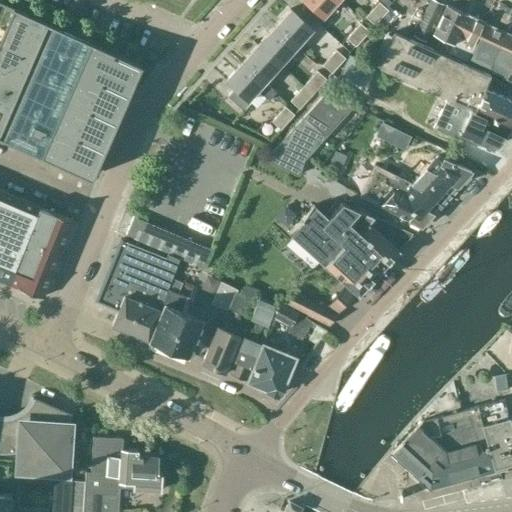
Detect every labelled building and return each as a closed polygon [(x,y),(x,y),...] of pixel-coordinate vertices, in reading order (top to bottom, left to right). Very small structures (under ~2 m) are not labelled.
[(303,0),(322,17),(338,0),(303,0)] [(442,5),(431,0),(430,0),(413,37),(425,42),(442,5)] [(0,135),(88,174),(101,144),(95,141),(100,131),(106,133),(113,116),(107,113),(111,103),(118,106),(125,89),(119,86),(123,76),(130,78),(137,61),(0,1),(0,135)] [(373,25),(387,10),(378,2),(365,17),(373,25)] [(447,51),(464,14),(447,6),(434,34),(441,37),(437,47),(447,51)] [(272,26),(295,47),(311,29),(289,8),(272,26)] [(447,51),(467,60),(484,23),(464,14),(447,51)] [(479,55),(489,59),(490,59),(503,31),(484,23),(467,60),(475,64),(479,55)] [(354,46),(368,32),(359,24),(345,38),(354,46)] [(279,64),(295,47),(272,26),(256,44),(279,64)] [(458,104),(511,127),(511,126),(511,101),(484,89),(490,75),(394,31),(378,67),(458,104)] [(485,68),(505,77),(511,62),(511,35),(503,31),(490,59),(489,59),(485,68)] [(264,82),(279,64),(256,44),(240,61),(263,82),(264,82)] [(330,73),(344,58),(335,50),(321,65),(330,73)] [(275,92),(264,82),(263,82),(240,61),(224,79),(247,100),(256,90),(267,100),(275,92)] [(298,109),(325,79),(316,71),(289,101),(298,109)] [(301,160),(351,107),(331,87),(264,157),(296,176),(296,174),(295,174),(301,160)] [(492,148),(511,127),(458,104),(454,113),(450,111),(444,126),(459,133),(492,148)] [(279,130),(293,115),(284,107),(270,122),(279,130)] [(471,171),(437,156),(413,184),(376,165),(360,196),(421,226),(471,171)] [(0,280),(7,283),(38,207),(0,190),(0,280)] [(314,206),(290,233),(358,296),(359,294),(381,270),(382,269),(397,253),(398,251),(412,236),(343,202),(327,218),(314,206)] [(72,221),(38,207),(7,283),(41,297),(72,221)] [(201,266),(209,246),(131,216),(124,235),(201,266)] [(145,340),(171,277),(178,258),(166,254),(165,257),(120,239),(94,301),(116,310),(109,326),(145,340)] [(213,293),(218,281),(209,277),(205,275),(200,288),(213,293)] [(181,281),(171,277),(145,340),(146,341),(146,342),(149,343),(149,342),(184,356),(183,357),(187,359),(203,319),(199,318),(202,309),(189,304),(191,299),(176,293),(181,281)] [(220,281),(218,281),(213,293),(214,293),(210,303),(247,318),(255,297),(240,290),(238,293),(235,292),(236,289),(220,281)] [(274,305),(257,298),(249,317),(266,324),(274,305)] [(295,317),(297,315),(279,303),(269,319),(292,332),(296,324),(299,326),(302,322),(295,317)] [(224,373),(240,335),(216,325),(200,363),(224,373)] [(227,373),(245,380),(255,355),(260,343),(242,336),(237,347),(227,373)] [(263,345),(248,382),(266,390),(279,396),(284,383),(283,383),(293,358),(263,345)] [(71,413),(31,396),(29,400),(27,403),(26,405),(24,406),(21,409),(19,411),(17,412),(15,413),(11,414),(7,416),(3,416),(1,416),(0,416),(0,451),(1,452),(17,451),(16,469),(65,473),(69,414),(70,414),(71,413)] [(503,399),(423,421),(394,452),(431,487),(511,464),(511,425),(510,417),(508,417),(503,399)] [(121,447),(122,437),(91,435),(89,471),(84,470),(81,511),(98,511),(100,492),(107,493),(107,487),(118,487),(119,481),(132,482),(131,488),(159,490),(161,472),(156,471),(157,455),(136,454),(136,448),(121,447)] [(68,511),(71,479),(55,478),(52,511),(68,511)] [(0,511),(8,511),(10,494),(0,492),(0,511)] [(289,511),(297,511),(300,507),(288,501),(284,509),(289,511)]
